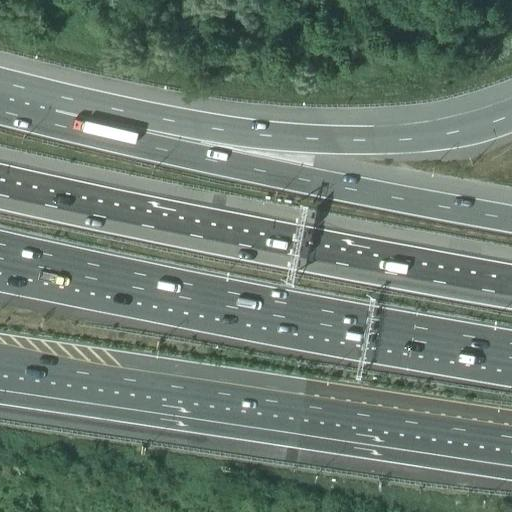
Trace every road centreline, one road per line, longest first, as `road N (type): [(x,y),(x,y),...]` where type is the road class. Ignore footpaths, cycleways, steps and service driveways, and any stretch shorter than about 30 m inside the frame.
road 1 (motorway): [(511,289),(0,189)]
road 2 (motorway): [(0,252),(511,350)]
road 3 (motorway): [(0,355),(511,431)]
road 4 (motorway): [(511,221),(53,125)]
road 5 (motorway): [(511,115),(465,131),(370,142),(53,125)]
